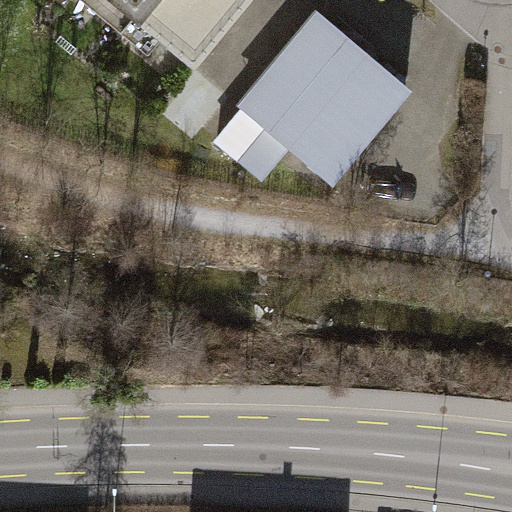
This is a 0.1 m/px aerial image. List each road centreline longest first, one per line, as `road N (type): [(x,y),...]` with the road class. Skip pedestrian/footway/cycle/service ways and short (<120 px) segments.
road 1 (secondary): [(0,454),(159,445),(393,455),(511,471)]
road 2 (residential): [(511,241),(498,210),(501,0)]
